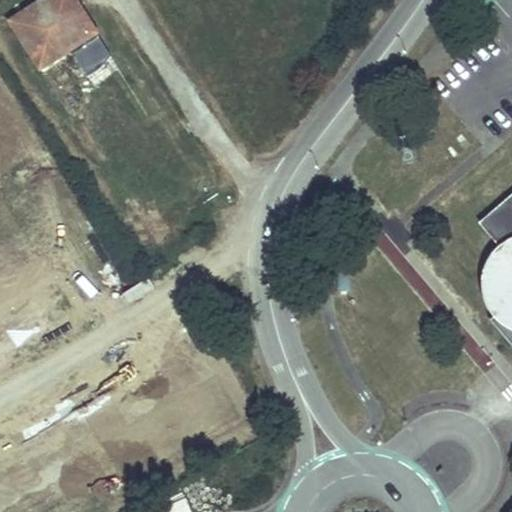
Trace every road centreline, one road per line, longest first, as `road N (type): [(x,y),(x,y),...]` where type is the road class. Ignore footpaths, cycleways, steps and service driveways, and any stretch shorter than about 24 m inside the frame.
road 1 (unclassified): [(301,392),(273,310),(273,222),(294,173),(422,0)]
road 2 (unknown): [(273,222),(130,0)]
